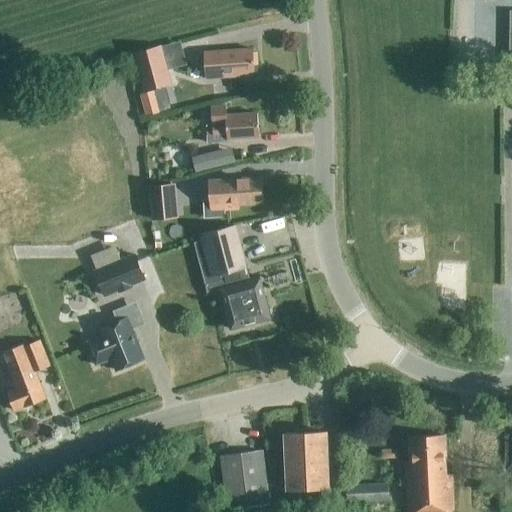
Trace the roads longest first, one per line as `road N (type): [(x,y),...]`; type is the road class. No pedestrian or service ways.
road 1 (tertiary): [(0,481),(163,419),(302,389),(374,339)]
road 2 (tertiary): [(374,339),(343,295),(327,248),(314,0)]
road 3 (tertiary): [(511,384),(436,376),(374,339)]
road 4 (unknown): [(452,380),(464,511)]
